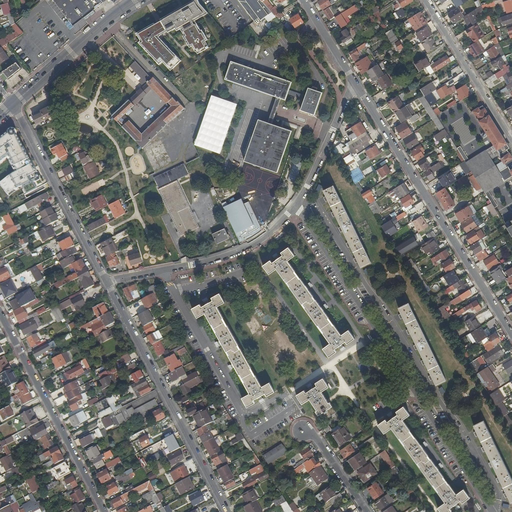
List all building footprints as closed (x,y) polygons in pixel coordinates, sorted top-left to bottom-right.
[(53,0),(71,23),(82,15),(93,6),(99,2),(98,0),(53,0)] [(261,0),(237,0),(239,1),(256,25),(260,20),(263,18),(267,22),(264,24),(269,30),(279,21),(277,19),(274,15),(262,1),(261,0)] [(278,12),(267,0),(264,0),(262,1),(274,15),(278,12)] [(330,4),(327,0),(322,0),(319,3),(323,10),(331,5),(331,6),(335,3),(333,0),(331,2),(332,3),(330,4)] [(167,63),(175,72),(185,62),(161,38),(180,28),(186,30),(201,56),(213,50),(207,43),(211,41),(207,36),(199,22),(213,15),(201,1),(142,35),(145,46),(162,65),(167,63)] [(82,15),(84,17),(95,9),(93,6),(82,15)] [(354,10),(352,7),(335,18),(338,24),(340,26),(341,29),(347,25),(342,18),(350,13),(354,10)] [(448,13),(454,21),(463,16),(458,7),(448,13)] [(406,14),(402,8),(393,14),(396,19),(399,18),(399,19),(406,14)] [(274,15),(277,19),(285,14),(282,10),(274,15)] [(329,10),(325,12),(330,20),(334,18),(329,10)] [(383,20),(378,12),(373,14),(379,23),(383,20)] [(420,12),(409,19),(414,27),(416,31),(428,24),(425,20),(422,14),(421,15),(420,12)] [(473,12),(465,17),(470,26),(476,23),(474,19),(476,17),(473,12)] [(8,14),(11,25),(12,25),(16,23),(14,19),(12,13),(8,14)] [(298,13),(290,19),(296,28),(304,22),(298,13)] [(511,14),(501,18),(502,22),(503,25),(507,24),(507,25),(510,24),(509,22),(511,21),(511,14)] [(0,48),(6,45),(7,44),(24,32),(16,23),(12,25),(19,33),(16,36),(13,31),(0,40),(0,48)] [(352,30),(353,33),(364,28),(361,23),(355,26),(356,28),(352,30)] [(476,24),(467,30),(470,37),(471,36),(476,42),(478,41),(485,37),(476,24)] [(417,34),(422,42),(432,36),(433,35),(428,27),(417,34)] [(341,39),(344,44),(353,38),(349,33),(348,30),(347,29),(343,32),(345,37),(341,39)] [(399,42),(391,30),(386,33),(386,34),(388,37),(391,42),(393,45),(399,42)] [(432,36),(422,42),(429,53),(437,48),(433,41),(434,40),(432,36)] [(476,42),(469,47),(476,57),(484,52),(478,41),(476,42)] [(366,45),(365,43),(350,53),(355,61),(355,62),(359,59),(357,56),(356,55),(358,53),(362,51),(366,49),(364,46),(366,45)] [(6,45),(0,48),(0,60),(2,64),(10,59),(5,52),(2,54),(1,53),(8,48),(6,45)] [(501,55),(495,47),(488,51),(493,60),(501,55)] [(510,65),(505,55),(492,63),(494,67),(498,64),(502,70),(503,69),(510,65)] [(367,56),(356,64),(362,73),(368,70),(369,70),(374,67),(367,56)] [(136,58),(131,62),(142,76),(138,79),(144,85),(151,78),(136,58)] [(437,67),(441,73),(457,62),(455,59),(451,61),(449,58),(437,67)] [(417,67),(420,72),(432,65),(428,59),(417,67)] [(231,61),(224,78),(276,96),(280,98),(284,99),(286,93),(288,89),(290,81),(246,66),(231,61)] [(22,69),(17,62),(3,71),(8,79),(22,69)] [(433,67),(432,68),(437,75),(441,73),(437,67),(435,63),(432,64),(432,65),(433,67)] [(374,67),(367,71),(373,80),(383,73),(377,64),(374,67)] [(420,72),(421,74),(432,68),(433,67),(432,65),(420,72)] [(511,69),(510,65),(503,69),(505,73),(508,71),(509,72),(507,73),(511,82),(511,69)] [(505,73),(503,74),(510,87),(511,86),(511,82),(507,73),(509,72),(508,71),(505,73)] [(489,78),(492,83),(497,79),(496,79),(500,77),(499,76),(498,73),(494,75),(489,78)] [(386,74),(377,80),(384,91),(393,85),(386,74)] [(151,78),(144,85),(138,91),(113,113),(122,123),(141,143),(142,147),(150,138),(158,129),(163,123),(174,115),(184,107),(178,100),(177,101),(170,95),(160,84),(153,76),(151,78)] [(438,92),(434,85),(423,92),(425,96),(427,99),(432,96),(434,95),(438,92)] [(511,86),(510,87),(503,92),(505,95),(511,92),(511,94),(511,98),(509,100),(511,105),(511,104),(511,86)] [(322,92),(308,87),(305,94),(303,99),(300,109),(314,114),(322,92)] [(457,94),(463,104),(474,97),(468,87),(457,94)] [(440,94),(445,102),(455,95),(453,91),(451,92),(448,88),(440,94)] [(288,89),(286,93),(303,99),(305,94),(288,89)] [(440,105),(434,95),(432,96),(427,99),(432,107),(433,109),(440,105)] [(267,122),(271,123),(280,98),(276,96),(267,122)] [(425,96),(420,99),(427,110),(432,107),(427,99),(425,96)] [(399,98),(388,105),(391,108),(392,108),(394,111),(396,115),(397,114),(406,108),(399,98)] [(455,100),(447,105),(449,109),(457,103),(455,100)] [(58,116),(56,105),(49,107),(48,106),(30,113),(36,123),(52,114),(54,119),(58,116)] [(406,108),(397,114),(404,125),(407,123),(417,117),(409,106),(406,108)] [(432,107),(427,110),(435,122),(440,119),(433,109),(432,107)] [(511,155),(510,153),(511,151),(511,150),(496,125),(486,108),(476,114),(475,114),(496,148),(472,163),(463,149),(460,151),(461,152),(467,163),(474,173),(484,189),(487,195),(494,205),(497,211),(500,209),(491,194),(511,181),(511,155)] [(267,122),(258,119),(244,160),(277,172),(287,141),(291,130),(271,123),(267,122)] [(345,129),(352,140),(367,130),(360,119),(345,129)] [(435,122),(434,122),(442,134),(447,131),(440,119),(435,122)] [(404,125),(398,129),(403,138),(404,137),(406,140),(413,135),(417,133),(416,130),(412,132),(407,123),(404,125)] [(0,161),(8,155),(15,170),(11,172),(0,180),(0,184),(7,194),(14,188),(21,185),(25,193),(36,187),(33,182),(39,178),(16,133),(15,133),(16,132),(16,131),(15,130),(15,129),(14,129),(13,128),(12,128),(11,128),(10,128),(9,128),(8,129),(7,130),(7,131),(0,136),(0,161)] [(348,146),(353,155),(357,152),(362,149),(374,141),(367,130),(352,140),(346,143),(348,146)] [(442,134),(436,138),(439,143),(448,138),(453,147),(456,145),(447,131),(442,134)] [(406,140),(405,141),(411,150),(412,150),(413,152),(422,146),(418,139),(416,140),(413,135),(406,140)] [(60,161),(67,157),(60,143),(50,149),(53,154),(56,152),(60,161)] [(370,156),(371,158),(380,152),(375,144),(366,150),(370,156)] [(338,146),(332,150),(347,173),(355,168),(359,165),(353,155),(348,146),(344,149),(347,153),(344,155),(338,146)] [(82,149),(73,154),(76,160),(80,158),(84,166),(94,160),(98,158),(94,156),(90,158),(87,152),(82,149)] [(391,160),(384,149),(381,152),(383,155),(379,157),(382,161),(385,159),(388,162),(391,160)] [(426,159),(420,149),(413,154),(416,158),(415,159),(417,162),(418,162),(419,163),(426,159)] [(362,161),(357,152),(353,155),(359,165),(363,163),(362,161)] [(94,160),(84,166),(90,177),(100,172),(94,160)] [(428,161),(420,165),(426,174),(431,170),(433,169),(428,161)] [(427,174),(432,183),(437,180),(435,176),(436,175),(436,174),(446,168),(444,165),(447,163),(446,161),(443,163),(433,169),(431,170),(432,171),(427,174)] [(392,170),(388,162),(378,168),(384,176),(392,170)] [(61,169),(63,173),(71,168),(69,165),(61,169)] [(73,172),(65,176),(67,180),(76,175),(74,171),(73,172)] [(452,173),(440,180),(447,190),(448,189),(458,183),(452,173)] [(474,173),(471,175),(473,179),(471,180),(478,192),(484,189),(474,173)] [(381,181),(383,184),(386,182),(392,178),(390,175),(381,181)] [(181,178),(161,187),(182,235),(202,227),(181,178)] [(467,178),(459,182),(463,188),(471,184),(467,178)] [(364,192),(357,182),(354,184),(360,194),(364,192)] [(403,182),(392,189),(399,199),(400,199),(409,193),(410,192),(403,182)] [(364,192),(360,194),(363,198),(366,197),(370,203),(372,201),(374,200),(370,194),(372,193),(369,189),(364,192)] [(392,189),(388,191),(394,202),(399,199),(392,189)] [(447,190),(440,194),(446,204),(445,205),(449,212),(459,206),(448,189),(447,190)] [(378,266),(340,190),(331,195),(334,201),(332,201),(334,205),(335,204),(341,216),(340,217),(341,219),(341,220),(343,219),(349,231),(347,232),(349,235),(351,234),(356,246),(354,247),(356,250),(358,249),(364,261),(362,262),(364,266),(365,265),(368,270),(378,266)] [(48,197),(45,191),(24,202),(27,208),(41,200),(48,197)] [(409,193),(400,199),(407,209),(410,207),(413,205),(411,203),(414,201),(409,193)] [(94,206),(96,210),(107,204),(102,194),(91,200),(93,204),(95,203),(96,205),(94,206)] [(385,195),(377,200),(382,207),(389,202),(385,195)] [(118,199),(108,204),(115,217),(125,212),(118,199)] [(379,212),(372,201),(370,203),(367,205),(374,215),(379,212)] [(494,205),(490,207),(497,218),(501,216),(497,211),(494,205)] [(42,219),(45,226),(48,224),(58,219),(54,212),(53,213),(50,206),(39,211),(43,218),(42,219)] [(476,216),(471,208),(458,216),(463,224),(476,216)] [(7,211),(1,214),(6,224),(2,226),(4,230),(5,229),(15,224),(7,211)] [(386,222),(381,225),(388,236),(391,234),(392,233),(390,230),(394,227),(392,224),(403,217),(401,213),(389,220),(389,221),(386,223),(386,222)] [(412,228),(416,233),(429,225),(422,215),(412,221),(415,226),(412,228)] [(475,218),(465,224),(470,233),(480,227),(475,218)] [(88,225),(90,230),(105,223),(106,222),(104,219),(103,219),(102,219),(99,220),(99,219),(88,225)] [(17,228),(15,224),(5,229),(7,233),(17,228)] [(37,230),(43,240),(54,234),(48,224),(45,226),(37,230)] [(224,224),(211,231),(217,243),(230,237),(228,233),(229,233),(228,230),(227,230),(224,224)] [(491,229),(487,224),(476,231),(476,232),(468,237),(473,246),(482,241),(482,242),(492,235),(489,230),(491,229)] [(427,234),(430,239),(434,236),(437,235),(434,229),(427,234)] [(396,241),(391,234),(388,236),(393,244),(396,241)] [(57,242),(62,251),(70,246),(73,245),(68,236),(57,242)] [(111,236),(99,243),(107,256),(114,252),(118,250),(111,236)] [(441,247),(434,236),(430,239),(422,244),(427,252),(428,251),(430,254),(441,247)] [(411,240),(410,237),(395,247),(397,250),(398,250),(400,250),(402,253),(406,251),(407,251),(411,248),(407,243),(410,241),(411,240)] [(480,243),(473,247),(478,256),(485,252),(480,243)] [(62,251),(59,252),(63,258),(72,254),(74,252),(77,251),(75,247),(72,249),(70,246),(62,251)] [(449,255),(446,249),(433,257),(437,263),(439,261),(438,260),(441,258),(442,260),(449,255)] [(485,252),(478,256),(483,263),(491,258),(487,251),(485,252)] [(107,256),(106,257),(110,265),(113,263),(114,265),(120,261),(114,252),(107,256)] [(141,257),(140,253),(128,257),(131,265),(143,261),(141,257)] [(276,266),(269,271),(275,280),(282,274),(291,286),(291,285),(296,291),(295,292),(309,310),(309,309),(312,312),(311,313),(324,330),(325,330),(330,336),(329,337),(337,347),(330,353),(336,361),(343,356),(341,353),(352,345),(354,348),(361,342),(355,334),(348,339),(336,323),(330,315),(331,314),(333,314),(334,313),(330,309),(329,310),(330,311),(328,312),(322,304),(321,305),(318,302),(320,301),(313,293),(315,292),(317,293),(317,292),(314,287),(313,288),(313,289),(312,290),(301,276),(293,266),(300,261),(294,253),(287,258),(288,260),(277,267),(276,266)] [(75,259),(72,254),(63,258),(60,260),(63,266),(75,259)] [(51,286),(53,289),(78,276),(87,271),(80,258),(67,265),(69,269),(73,267),(75,271),(53,283),(54,285),(51,286)] [(408,267),(414,264),(410,258),(404,262),(408,267)] [(455,266),(449,258),(441,263),(446,272),(455,266)] [(494,259),(486,264),(492,273),(500,268),(494,259)] [(15,275),(8,262),(7,263),(3,265),(4,266),(10,278),(15,275)] [(422,274),(415,263),(414,264),(408,267),(415,278),(421,275),(422,274)] [(35,264),(28,268),(35,282),(42,278),(39,271),(35,264)] [(4,266),(0,268),(0,280),(1,283),(10,278),(4,266)] [(506,270),(504,267),(493,274),(500,286),(508,281),(503,273),(506,270)] [(454,269),(444,275),(451,285),(454,283),(455,283),(460,279),(454,269)] [(87,271),(78,276),(85,289),(92,285),(93,285),(91,281),(92,281),(87,271)] [(427,285),(421,275),(415,278),(422,289),(427,285)] [(44,277),(42,278),(49,291),(52,290),(44,277)] [(460,279),(455,283),(462,293),(469,287),(467,285),(469,284),(467,281),(466,282),(463,278),(460,279)] [(2,287),(6,297),(16,291),(11,282),(2,287)] [(470,288),(473,293),(478,289),(476,285),(470,288)] [(31,288),(15,297),(16,298),(20,305),(20,306),(23,305),(32,300),(36,298),(31,288)] [(126,288),(123,290),(127,299),(131,297),(126,288)] [(473,293),(470,288),(451,300),(453,304),(457,302),(457,303),(466,297),(473,293)] [(141,299),(145,307),(157,301),(152,293),(141,299)] [(80,295),(71,300),(77,311),(82,308),(80,304),(84,302),(80,295)] [(16,298),(9,301),(13,309),(20,305),(16,298)] [(72,302),(69,298),(56,304),(58,307),(63,305),(64,306),(72,302)] [(204,323),(211,318),(218,330),(219,330),(223,337),(222,337),(230,351),(233,356),(236,359),(235,360),(241,370),(246,380),(247,380),(251,386),(250,387),(254,394),(257,399),(249,403),(254,412),(262,408),(260,405),(272,398),(274,401),(282,397),(282,396),(277,387),(269,392),(264,383),(262,380),(261,381),(257,374),(258,373),(252,362),(247,353),(246,354),(244,350),(245,349),(241,342),(236,334),(234,330),(233,331),(229,324),(230,323),(225,314),(223,311),(231,307),(226,298),(218,302),(220,305),(208,312),(206,309),(199,313),(198,313),(204,323)] [(454,313),(456,317),(471,307),(472,309),(476,307),(478,310),(483,307),(480,302),(478,299),(466,306),(465,306),(454,313)] [(34,304),(32,300),(23,305),(24,309),(34,304)] [(93,307),(98,317),(108,312),(103,302),(93,307)] [(56,304),(50,308),(57,321),(64,318),(63,318),(58,307),(56,304)] [(443,305),(435,310),(442,320),(450,315),(448,312),(447,312),(443,305)] [(14,313),(20,324),(37,315),(36,311),(26,316),(20,306),(7,314),(8,317),(14,313)] [(453,384),(416,308),(406,312),(409,318),(407,319),(409,323),(411,322),(417,333),(414,334),(416,338),(418,337),(424,349),(422,350),(424,353),(426,352),(427,355),(431,363),(429,365),(431,368),(433,367),(439,379),(437,380),(439,384),(441,383),(444,389),(453,384)] [(147,310),(137,315),(143,326),(153,321),(147,310)] [(114,320),(109,311),(108,312),(98,317),(79,326),(81,329),(90,325),(96,335),(98,334),(107,329),(105,325),(114,320)] [(472,317),(466,320),(473,331),(482,325),(474,315),(472,317)] [(35,332),(35,333),(40,330),(45,328),(39,317),(29,322),(28,320),(19,325),(25,337),(35,332)] [(144,327),(148,334),(155,330),(151,323),(144,327)] [(171,323),(167,325),(173,333),(176,331),(171,323)] [(470,333),(476,343),(488,335),(482,325),(473,331),(470,333)] [(107,329),(98,334),(102,342),(112,336),(108,329),(107,329)] [(47,343),(40,330),(35,333),(27,337),(32,347),(38,343),(40,347),(45,345),(47,343)] [(73,335),(71,331),(63,335),(66,339),(73,335)] [(485,343),(489,350),(499,344),(503,341),(496,331),(488,336),(490,340),(485,343)] [(152,333),(147,335),(152,344),(160,340),(158,337),(154,339),(152,333)] [(164,354),(166,357),(177,351),(183,347),(186,346),(184,343),(169,351),(168,349),(167,350),(161,339),(160,340),(152,344),(159,356),(164,354)] [(56,344),(53,341),(45,345),(40,347),(40,348),(33,352),(35,356),(43,352),(43,351),(56,344)] [(502,349),(499,344),(489,350),(486,351),(488,354),(485,356),(488,361),(503,352),(503,351),(502,349)] [(468,348),(463,352),(467,358),(472,354),(468,348)] [(66,351),(51,358),(57,368),(71,361),(66,351)] [(97,351),(94,353),(99,364),(103,362),(97,351)] [(124,362),(124,363),(131,360),(128,353),(121,356),(122,359),(124,362)] [(174,354),(165,359),(172,372),(181,367),(183,366),(179,360),(177,361),(174,354)] [(487,362),(482,354),(470,362),(477,373),(484,368),(482,365),(487,362)] [(0,356),(0,372),(10,368),(7,364),(5,365),(0,356)] [(64,373),(67,379),(77,374),(78,376),(84,373),(85,374),(91,371),(84,358),(81,359),(86,369),(82,371),(79,365),(67,371),(65,368),(59,371),(61,374),(64,373)] [(136,365),(134,362),(126,366),(128,370),(136,365)] [(495,365),(493,362),(484,368),(477,373),(483,383),(494,376),(489,369),(495,365)] [(105,372),(107,376),(117,371),(115,367),(105,372)] [(184,374),(181,367),(172,372),(169,374),(173,380),(179,377),(179,376),(184,374)] [(10,368),(0,372),(0,375),(6,387),(17,381),(10,368)] [(204,373),(201,368),(181,378),(184,384),(204,373)] [(140,370),(131,374),(134,380),(134,383),(139,380),(138,378),(143,375),(140,370)] [(207,378),(204,373),(184,384),(182,385),(186,394),(192,391),(191,387),(207,378)] [(101,390),(112,384),(107,376),(103,378),(102,378),(100,380),(97,381),(98,384),(101,382),(102,384),(103,383),(104,386),(100,387),(101,390)] [(499,384),(494,376),(483,383),(485,387),(489,385),(492,389),(499,384)] [(130,385),(133,391),(147,383),(144,377),(139,380),(134,383),(130,385)] [(63,390),(65,393),(77,386),(79,386),(75,379),(63,385),(65,389),(63,390)] [(12,396),(14,400),(19,397),(28,392),(22,382),(16,385),(18,389),(13,391),(14,395),(12,396)] [(337,392),(331,382),(323,387),(324,389),(320,392),(319,390),(319,388),(318,387),(313,390),(314,391),(315,392),(317,394),(313,397),(311,395),(304,399),(310,409),(317,404),(324,415),(323,416),(325,421),(326,420),(330,426),(332,426),(333,428),(344,421),(342,419),(344,418),(340,412),(340,411),(338,407),(336,408),(329,396),(337,392)] [(147,383),(133,391),(137,397),(151,389),(147,383)] [(81,393),(77,386),(65,393),(64,394),(65,397),(67,396),(69,399),(81,393)] [(500,388),(490,394),(497,404),(502,401),(506,398),(500,388)] [(88,395),(86,391),(81,393),(69,399),(66,401),(71,409),(78,405),(76,401),(88,395)] [(19,397),(22,404),(32,399),(28,392),(19,397)] [(183,397),(185,402),(190,399),(193,397),(191,393),(183,397)] [(105,398),(108,404),(112,401),(116,400),(112,394),(105,398)] [(105,398),(97,402),(97,403),(93,405),(97,413),(98,413),(100,417),(109,412),(112,411),(108,404),(105,398)] [(125,409),(131,418),(137,415),(146,410),(157,404),(154,398),(133,409),(132,406),(125,409)] [(108,404),(112,411),(122,406),(120,403),(115,405),(112,401),(108,404)] [(502,401),(497,404),(504,415),(507,413),(509,411),(502,401)] [(205,408),(202,402),(186,410),(189,415),(190,416),(192,414),(194,414),(205,408)] [(0,410),(0,414),(3,420),(13,414),(9,406),(0,410)] [(32,407),(22,412),(29,426),(37,421),(41,419),(39,415),(37,416),(35,413),(32,407)] [(208,411),(209,410),(207,407),(205,408),(212,422),(213,421),(208,411)] [(159,408),(152,411),(157,420),(164,416),(159,408)] [(212,422),(205,408),(194,414),(201,428),(201,427),(211,422),(212,422)] [(87,418),(82,410),(68,417),(73,426),(87,418)] [(147,415),(149,414),(146,410),(137,415),(140,420),(142,419),(142,418),(147,415)] [(392,424),(384,429),(391,438),(397,433),(405,443),(406,443),(411,450),(410,450),(419,463),(423,468),(424,468),(426,471),(425,471),(439,490),(439,489),(444,496),(444,497),(451,507),(444,511),(457,511),(461,509),(462,510),(462,511),(464,511),(467,510),(466,509),(465,509),(464,507),(467,505),(469,507),(476,501),(470,493),(463,498),(446,475),(448,473),(450,474),(451,473),(448,469),(447,470),(447,471),(444,472),(437,462),(435,462),(434,460),(435,459),(431,454),(429,452),(431,451),(433,451),(434,450),(431,445),(430,446),(430,447),(428,449),(417,435),(409,424),(416,419),(410,410),(405,414),(403,416),(404,418),(400,421),(399,419),(400,418),(399,417),(394,420),(395,421),(397,421),(398,423),(394,426),(392,424)] [(112,411),(109,412),(115,424),(118,423),(114,415),(112,411)] [(121,412),(114,415),(118,423),(119,424),(125,421),(121,412)] [(201,428),(194,414),(192,414),(200,428),(201,428)] [(108,415),(100,419),(105,427),(112,423),(108,415)] [(27,427),(29,430),(38,425),(39,424),(37,421),(29,426),(27,427)] [(196,430),(200,437),(209,432),(215,429),(211,422),(201,427),(201,428),(200,428),(196,430)] [(345,423),(334,430),(343,442),(353,435),(345,423)] [(29,430),(34,440),(48,432),(44,425),(39,427),(38,425),(29,430)] [(239,434),(243,431),(238,425),(234,427),(239,434)] [(511,469),(490,426),(481,431),(483,436),(482,437),(483,439),(484,441),(485,440),(491,452),(489,452),(491,456),(493,455),(498,467),(496,468),(499,471),(500,471),(505,482),(504,482),(506,486),(507,485),(509,488),(511,494),(511,497),(511,498),(511,499),(511,469)] [(150,443),(142,429),(126,437),(127,440),(129,443),(134,441),(138,446),(141,445),(142,447),(150,443)] [(200,437),(203,443),(205,442),(215,437),(218,435),(216,432),(211,435),(209,432),(200,437)] [(173,433),(163,438),(168,447),(170,452),(177,448),(180,446),(173,433)] [(79,439),(83,446),(96,439),(95,437),(92,439),(89,434),(79,439)] [(247,437),(245,434),(231,441),(233,445),(243,439),(247,437)] [(46,450),(54,446),(48,435),(39,439),(46,450)] [(215,437),(205,442),(212,455),(216,454),(223,450),(215,437)] [(247,437),(243,439),(245,442),(246,441),(249,447),(248,448),(250,452),(251,452),(255,450),(247,437)] [(376,439),(374,441),(378,446),(383,442),(379,437),(376,439)] [(3,439),(0,441),(0,444),(5,454),(9,452),(5,445),(6,445),(5,443),(3,439)] [(356,448),(351,441),(341,448),(346,455),(356,448)] [(266,453),(270,461),(288,451),(283,443),(266,453)] [(85,449),(90,459),(100,454),(95,444),(85,449)] [(42,464),(45,468),(52,464),(63,459),(56,445),(54,446),(46,450),(42,452),(37,455),(39,460),(48,456),(51,454),(54,458),(50,460),(42,464)] [(309,458),(316,454),(310,446),(303,450),(302,451),(306,457),(304,458),(305,461),(306,461),(309,458)] [(167,453),(166,454),(171,464),(180,459),(180,458),(182,457),(177,448),(170,452),(167,453)] [(387,448),(381,451),(388,461),(392,459),(393,457),(387,448)] [(156,453),(158,458),(166,454),(167,453),(165,449),(156,453)] [(232,462),(224,449),(223,450),(216,454),(217,455),(212,458),(217,466),(222,463),(222,464),(221,464),(223,467),(229,464),(232,462)] [(94,469),(96,473),(98,473),(107,468),(110,466),(121,461),(118,456),(104,463),(102,459),(111,454),(109,450),(92,459),(97,468),(94,469)] [(255,450),(251,452),(259,464),(262,463),(263,462),(255,450)] [(350,458),(357,468),(368,460),(361,450),(350,458)] [(7,454),(0,457),(0,461),(1,464),(0,464),(0,465),(1,466),(2,466),(5,471),(13,466),(11,463),(14,461),(11,454),(8,456),(7,454)] [(307,465),(311,471),(321,464),(323,463),(320,459),(318,461),(315,456),(310,460),(309,458),(306,461),(300,465),(299,466),(301,469),(307,465)] [(392,459),(388,461),(392,467),(392,466),(397,463),(393,457),(393,458),(392,459)] [(55,475),(57,479),(58,478),(70,472),(65,461),(64,462),(63,459),(52,464),(57,473),(55,475)] [(171,471),(176,481),(190,473),(185,465),(189,463),(187,459),(179,464),(181,466),(171,471)] [(122,465),(122,460),(121,461),(110,466),(112,470),(122,465)] [(360,470),(365,477),(377,469),(372,461),(360,470)] [(252,468),(254,472),(264,466),(262,463),(259,464),(252,468)] [(397,463),(392,466),(403,481),(408,478),(397,463)] [(236,477),(229,464),(223,467),(218,469),(226,483),(236,477)] [(311,471),(310,472),(317,482),(319,484),(329,477),(330,476),(321,464),(311,471)] [(107,468),(98,473),(102,482),(112,477),(107,468)] [(260,477),(261,480),(272,475),(270,471),(268,469),(250,478),(251,480),(256,478),(257,479),(260,477)] [(377,469),(365,477),(366,479),(378,470),(377,469)] [(146,474),(148,480),(154,477),(157,475),(154,470),(146,474)] [(114,476),(116,480),(126,475),(124,471),(114,476)] [(120,482),(135,474),(133,471),(127,474),(128,474),(118,479),(120,482)] [(40,488),(33,475),(24,479),(29,487),(31,493),(40,488)] [(72,476),(64,480),(69,490),(77,485),(72,476)] [(148,480),(152,486),(157,483),(154,477),(148,480)] [(187,477),(175,483),(181,494),(193,487),(188,477),(187,477)] [(246,483),(248,486),(258,481),(257,479),(256,478),(251,480),(246,483)] [(415,488),(408,478),(403,481),(401,483),(404,485),(405,485),(410,491),(415,488)] [(44,486),(45,490),(59,483),(57,479),(44,486)] [(378,479),(369,486),(376,496),(385,490),(378,479)] [(152,486),(148,480),(133,488),(126,492),(122,493),(124,497),(135,492),(134,491),(144,486),(144,487),(148,485),(151,490),(153,489),(152,486)] [(235,484),(233,480),(225,484),(227,488),(235,484)] [(106,486),(110,493),(117,488),(114,482),(106,486)] [(331,498),(338,494),(331,484),(322,491),(328,501),(331,498)] [(68,490),(65,491),(69,499),(71,498),(74,504),(80,501),(84,499),(78,487),(70,491),(72,493),(69,495),(68,490)] [(244,493),(249,504),(255,501),(261,498),(256,487),(244,493)] [(151,490),(142,494),(145,500),(145,501),(151,497),(154,502),(159,500),(158,498),(156,493),(153,489),(151,490)] [(189,495),(194,504),(203,499),(199,491),(189,495)] [(331,498),(335,503),(345,496),(342,491),(338,494),(331,498)] [(377,500),(382,507),(396,498),(394,494),(393,495),(390,491),(377,500)] [(119,495),(111,500),(114,507),(123,503),(119,495)] [(275,500),(278,505),(283,503),(288,500),(285,495),(275,500)] [(0,509),(8,505),(13,502),(11,498),(0,504),(0,509)] [(27,506),(29,511),(38,506),(36,501),(35,499),(28,502),(29,505),(27,506)] [(278,505),(275,500),(268,504),(271,509),(278,505)] [(288,500),(283,503),(287,511),(296,511),(295,510),(291,504),(288,500)] [(296,500),(291,504),(295,510),(298,508),(300,507),(296,500)] [(74,504),(70,506),(73,511),(86,511),(80,501),(74,504)] [(261,511),(255,501),(249,504),(246,506),(248,511),(261,511)] [(399,511),(393,503),(384,510),(385,511),(399,511)]
